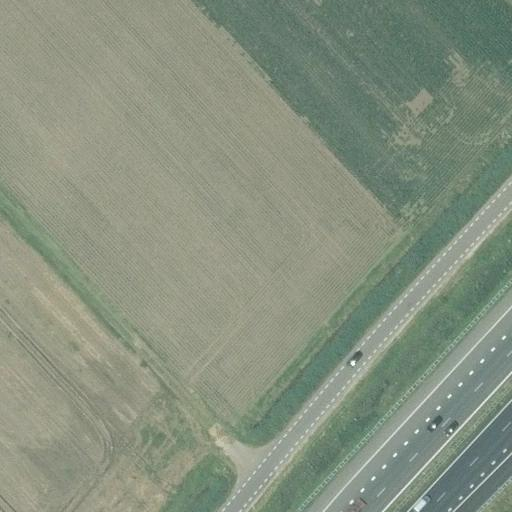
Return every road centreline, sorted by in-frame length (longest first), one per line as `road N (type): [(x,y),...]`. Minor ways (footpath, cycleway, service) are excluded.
road 1 (unclassified): [(230,511),(349,367),(511,192)]
road 2 (motorway): [(511,350),(362,511)]
road 3 (motorway): [(427,511),(511,421)]
